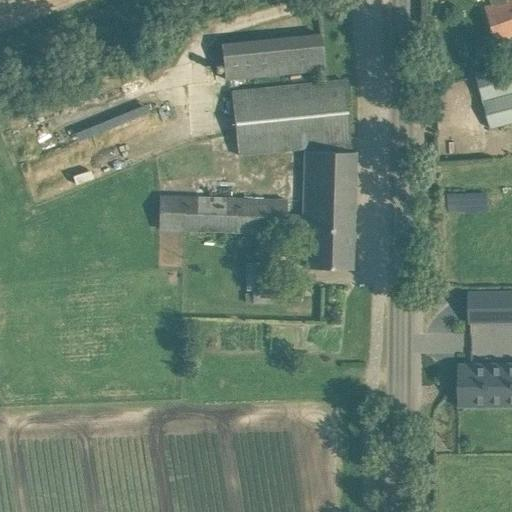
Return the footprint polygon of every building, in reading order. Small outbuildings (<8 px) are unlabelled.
[(506,0),(490,0),(492,4),(485,7),(498,45),(511,39),(511,0),(507,0),(506,0)] [(225,79),(304,71),(324,69),(321,34),(221,45),(225,79)] [(511,63),(476,73),(490,128),(511,121),(511,63)] [(352,269),(355,151),(350,151),(343,80),(230,91),(236,155),(303,146),(301,214),(283,214),(283,200),(183,197),(159,194),(158,229),(182,231),(308,235),(307,268),(352,269)] [(488,211),(488,191),(447,192),(447,212),(488,211)] [(300,281),(273,280),(273,263),(246,263),(246,280),(245,302),(299,303),(300,281)] [(510,329),(511,301),(461,299),(460,327),(510,329)] [(511,368),(511,348),(459,346),(458,364),(449,364),(448,385),(507,388),(508,368),(511,368)]
